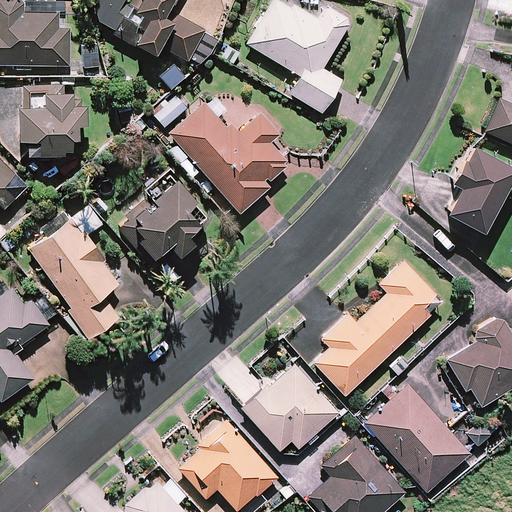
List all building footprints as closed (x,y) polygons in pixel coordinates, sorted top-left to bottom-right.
[(30,69),(30,64),(67,65),(68,27),(56,26),(56,12),(20,12),(20,0),(0,0),(0,63),(10,64),(10,69),(30,69)] [(158,45),(198,64),(215,38),(201,31),(203,27),(170,12),(175,0),(126,0),(111,33),(154,53),(158,45)] [(323,6),(317,16),(292,2),(290,6),(278,0),(270,0),(245,44),(297,73),(286,92),(320,111),(339,78),(321,67),(348,20),(323,6)] [(97,66),(97,45),(83,45),(83,66),(97,66)] [(184,74),(172,62),(158,76),(170,88),(184,74)] [(0,105),(0,137),(24,137),(24,153),(68,153),(68,137),(75,137),(75,124),(84,124),(84,106),(71,106),(71,92),(27,93),(28,105),(0,105)] [(185,107),(173,93),(151,113),(163,126),(185,107)] [(127,98),(116,100),(120,122),(131,120),(127,98)] [(511,104),(497,98),(483,130),(511,142),(511,104)] [(233,135),(203,101),(168,132),(238,212),(267,186),(264,183),(286,163),(267,141),(278,132),(260,111),(233,135)] [(511,169),(511,167),(469,144),(450,180),(458,184),(444,211),(480,230),(511,169)] [(0,203),(3,207),(25,186),(0,160),(0,203)] [(207,212),(166,169),(111,221),(147,259),(166,242),(177,254),(192,240),(185,232),(207,212)] [(83,232),(72,216),(28,247),(70,308),(68,310),(86,337),(116,316),(101,293),(117,281),(83,232)] [(441,301),(401,259),(377,282),(385,291),(354,321),(346,312),(320,336),(328,345),(312,361),(343,393),(441,301)] [(23,289),(18,281),(0,293),(0,398),(31,377),(11,348),(56,316),(40,293),(23,305),(15,294),(23,289)] [(511,338),(504,324),(445,358),(462,389),(468,386),(478,404),(511,385),(511,338)] [(296,445),(304,438),(308,443),(318,435),(314,430),(335,412),(292,362),(241,406),(277,448),(289,438),(296,445)] [(467,452),(408,384),(363,422),(422,491),(467,452)] [(275,475),(226,418),(212,416),(201,426),(198,448),(177,467),(204,496),(215,486),(236,510),(275,475)] [(489,433),(477,419),(464,430),(475,444),(489,433)] [(377,511),(402,491),(352,435),(319,463),(329,475),(305,496),(319,511),(377,511)] [(184,511),(154,478),(122,507),(124,510),(121,511),(184,511)]
